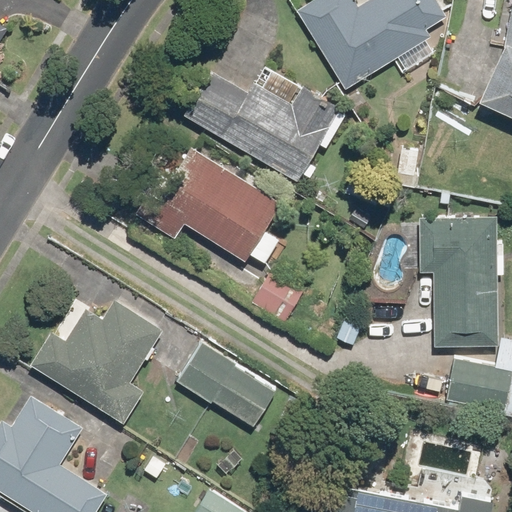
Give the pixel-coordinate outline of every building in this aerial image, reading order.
[(383,52),(443,17),(432,0),(363,0),(354,5),(351,0),(304,0),(294,7),(343,87),(388,60),(383,52)] [(511,0),(505,0),(496,45),(472,97),(511,114),(511,0)] [(317,132),(332,105),(259,63),(244,88),(209,67),(182,111),(292,179),(319,134),(317,132)] [(419,181),(423,144),(402,142),(398,180),(419,181)] [(267,200),(186,150),(155,201),(235,251),(267,200)] [(401,184),(361,165),(351,186),(392,205),(401,184)] [(429,339),(491,339),(492,215),(430,214),(429,339)] [(309,285),(273,267),(258,296),(293,315),(309,285)] [(124,380),(159,327),(113,297),(100,317),(83,307),(62,340),(46,330),(25,362),(118,421),(139,389),(124,380)] [(198,345),(177,378),(248,423),(269,389),(198,345)] [(451,356),(444,395),(500,406),(507,367),(451,356)] [(89,511),(106,486),(58,456),(79,426),(28,393),(7,424),(0,419),(0,489),(35,511),(89,511)] [(451,491),(448,504),(335,481),(328,511),(482,511),(485,498),(451,491)] [(207,487),(191,511),(243,511),(245,511),(207,487)]
